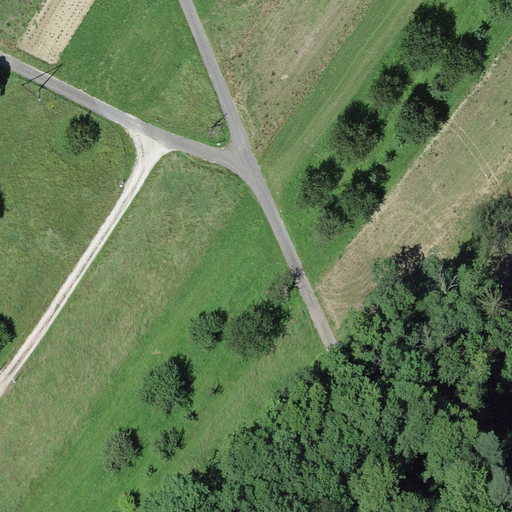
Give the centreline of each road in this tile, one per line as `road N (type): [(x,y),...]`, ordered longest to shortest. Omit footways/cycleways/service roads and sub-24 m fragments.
road 1 (track): [(184,0),(246,158),(366,406),(388,411),(511,356)]
road 2 (track): [(163,138),(0,388)]
road 3 (track): [(0,58),(163,138),(246,158)]
